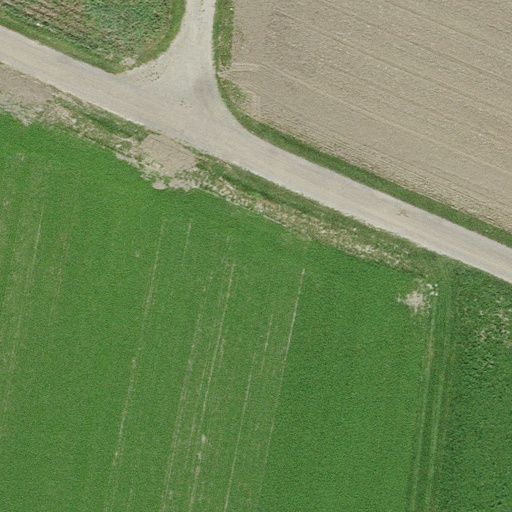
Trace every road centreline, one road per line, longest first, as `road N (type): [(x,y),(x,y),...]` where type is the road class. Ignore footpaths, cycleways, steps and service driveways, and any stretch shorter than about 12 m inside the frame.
road 1 (track): [(511,275),(0,47)]
road 2 (track): [(205,0),(197,135)]
